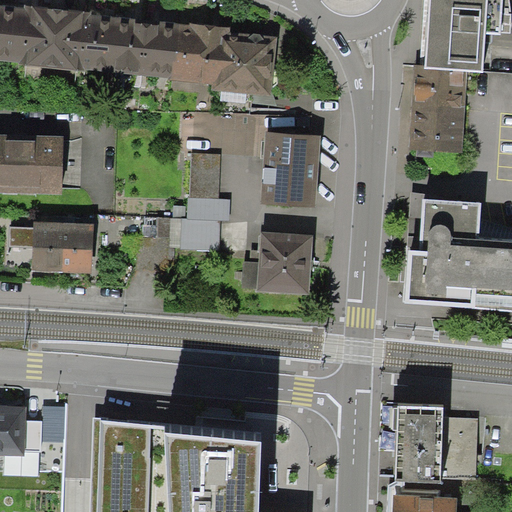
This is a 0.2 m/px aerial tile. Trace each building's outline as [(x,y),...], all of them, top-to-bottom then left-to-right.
[(505,0),(425,0),(422,64),(482,67),(484,33),(504,34),(505,0)] [(0,61),(33,64),(32,73),(277,98),(283,40),(0,11),(0,61)] [(474,78),(421,74),(415,152),(468,156),(474,78)] [(328,144),(274,139),(268,207),(322,211),(328,144)] [(81,147),(0,143),(0,191),(78,196),(81,147)] [(236,159),(194,158),(192,202),(235,203),(236,159)] [(496,207),(438,203),(435,257),(423,256),(420,304),(491,309),(491,300),(511,301),(511,242),(494,242),(496,207)] [(101,234),(43,231),(40,274),(99,278),(101,234)] [(324,240),(269,236),(265,294),(319,298),(324,240)] [(34,400),(0,398),(0,448),(32,450),(34,417),(34,400)] [(467,401),(403,399),(400,475),(478,478),(481,418),(467,417),(467,401)] [(46,418),(34,417),(32,450),(45,451),(46,418)] [(164,426),(93,419),(89,511),(258,511),(262,441),(165,433),(164,426)] [(473,511),(475,495),(400,491),(399,511),(473,511)]
